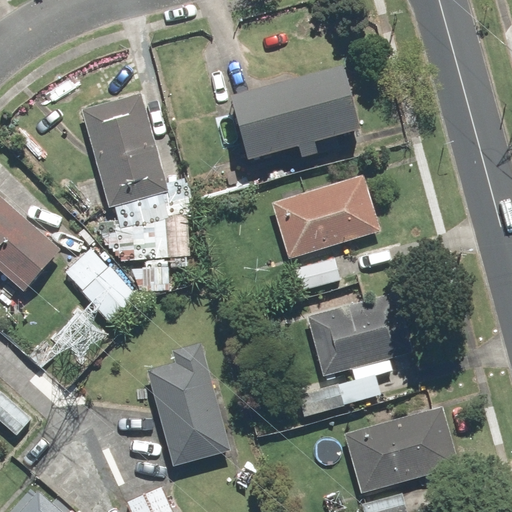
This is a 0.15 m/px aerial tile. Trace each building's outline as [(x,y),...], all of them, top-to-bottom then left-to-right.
[(344,66),(233,96),(250,160),(362,129),(344,66)] [(121,262),(191,257),(187,211),(195,209),(186,179),(168,184),(143,94),(83,111),(110,208),(116,206),(118,216),(121,262)] [(273,203),(290,258),(382,230),(365,175),(273,203)] [(61,251),(0,196),(0,268),(25,291),(61,251)] [(66,273),(110,322),(139,296),(111,266),(109,268),(92,250),(66,273)] [(341,280),(336,258),(294,269),(300,291),(341,280)] [(397,291),(308,316),(326,377),(414,352),(397,291)] [(43,338),(28,354),(46,372),(62,356),(43,338)] [(149,370),(175,466),(231,451),(203,343),(173,351),(176,363),(149,370)] [(299,395),(305,417),(382,395),(376,374),(299,395)] [(0,393),(0,418),(18,435),(32,419),(2,392),(0,393)] [(443,406),(346,434),(363,493),(460,465),(443,406)] [(173,511),(163,488),(129,502),(133,511),(173,511)] [(63,511),(40,492),(21,511),(63,511)] [(363,505),(365,511),(407,511),(403,494),(363,505)]
